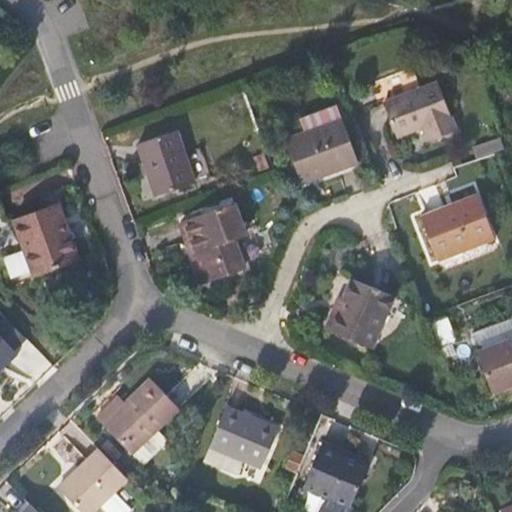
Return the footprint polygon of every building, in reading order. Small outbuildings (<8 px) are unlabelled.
[(387,102),(400,137),(426,127),(432,142),(458,132),(440,83),(387,102)] [(344,119),(288,139),(304,183),(328,174),(327,170),(358,158),(344,119)] [(176,130),(138,143),(155,196),(210,177),(200,147),(195,148),(196,152),(185,156),(176,130)] [(425,220),(440,260),(496,238),(479,195),(455,204),(456,208),(425,220)] [(17,219),(30,251),(11,259),(19,280),(39,272),(40,274),(84,258),(62,202),(17,219)] [(235,203),(186,221),(196,250),(191,251),(203,282),(245,266),(233,236),(245,232),(235,203)] [(327,330),(372,348),(395,296),(353,279),(340,310),(335,309),(327,330)] [(7,316),(0,324),(0,328),(19,347),(29,336),(7,316)] [(511,323),(473,337),(479,351),(511,339),(511,323)] [(0,376),(3,374),(0,371),(19,353),(0,333),(0,376)] [(511,339),(479,351),(493,393),(511,386),(511,339)] [(134,455),(144,465),(169,443),(159,431),(180,411),(152,381),(105,426),(133,456),(134,455)] [(238,477),(243,463),(263,471),(280,431),(228,410),(212,451),(207,464),(238,477)] [(326,444),(308,489),(354,508),(371,467),(343,456),(345,451),(326,444)] [(130,481),(101,451),(59,491),(79,511),(97,511),(99,511),(100,511),(127,511),(114,497),(130,481)]
